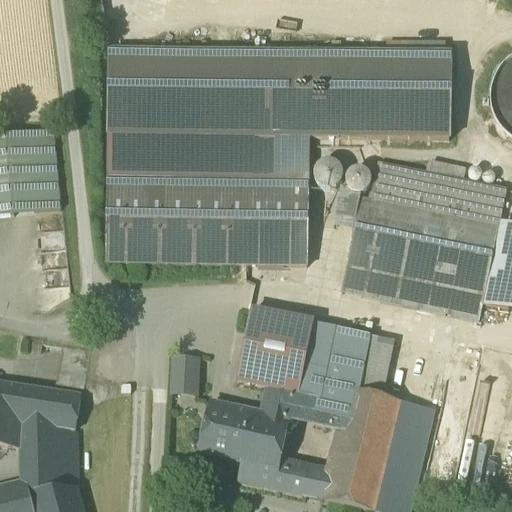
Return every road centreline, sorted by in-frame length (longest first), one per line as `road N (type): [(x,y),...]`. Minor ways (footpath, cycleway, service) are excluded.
road 1 (track): [(56,0),(91,307),(36,330),(0,322)]
road 2 (unknown): [(152,511),(153,303)]
